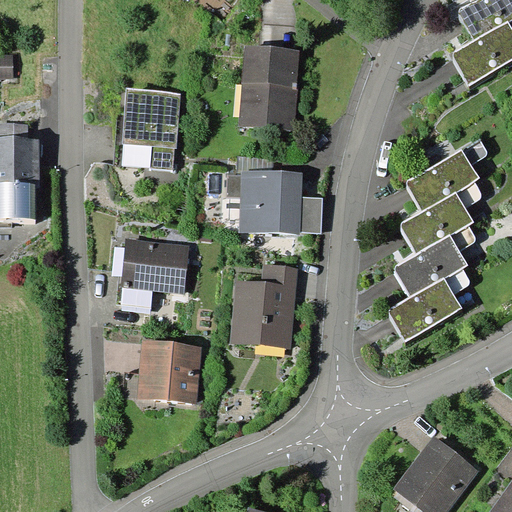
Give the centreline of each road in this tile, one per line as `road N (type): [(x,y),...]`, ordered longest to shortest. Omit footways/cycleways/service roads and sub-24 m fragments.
road 1 (residential): [(71,0),(72,298),(86,511)]
road 2 (residential): [(397,59),(345,206),(338,419)]
road 3 (residential): [(142,511),(338,419)]
road 4 (residential): [(338,419),(462,374),(511,342)]
